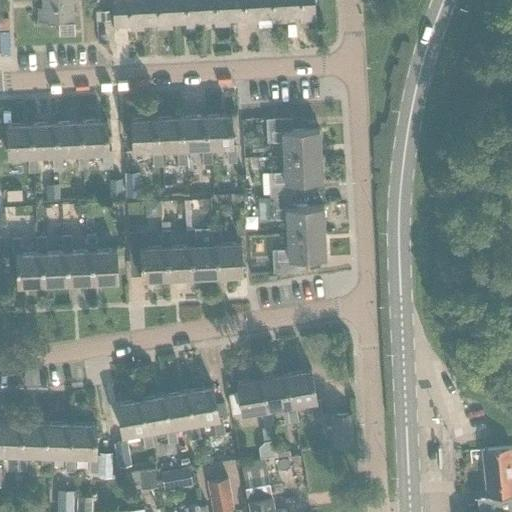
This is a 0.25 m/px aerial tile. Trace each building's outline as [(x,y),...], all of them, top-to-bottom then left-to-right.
[(38,6),(38,21),(74,19),(72,0),(43,0),(43,5),(38,6)] [(112,0),(114,25),(129,24),(130,30),(144,29),(143,24),(141,0),(112,0)] [(157,29),(172,28),(172,22),(170,0),(141,0),(143,24),(157,23),(157,29)] [(187,27),(201,26),(200,20),(199,0),(170,0),(172,22),(186,21),(187,27)] [(228,24),(228,19),(229,19),(227,0),(199,0),(200,20),(215,20),(215,25),(228,24)] [(258,23),(257,18),(256,0),(227,0),(229,19),(243,18),(243,24),(258,23)] [(272,22),(287,21),(286,16),(285,0),(256,0),(257,18),(272,17),(272,22)] [(301,21),(315,20),(314,0),(285,0),(286,16),(300,15),(301,21)] [(108,10),(95,11),(96,21),(110,20),(110,10),(108,10)] [(207,146),(211,145),(226,145),(226,162),(236,161),(236,145),(233,145),(231,114),(206,115),(207,146)] [(203,162),(212,162),(211,145),(207,146),(206,115),(181,116),(183,147),(187,147),(202,146),(203,162)] [(187,163),(187,147),(183,147),(181,116),(156,117),(158,148),(162,148),(177,147),(178,164),(187,163)] [(132,149),(152,148),(153,165),(162,165),(162,148),(158,148),(156,117),(131,118),(132,149)] [(291,117),(266,118),(267,140),(283,139),(283,155),(321,154),(319,128),(292,129),(291,117)] [(83,152),(87,152),(102,151),(103,168),(111,168),(111,151),(108,151),(106,119),(81,121),(83,152)] [(56,122),(58,153),(62,153),(78,152),(78,169),(88,169),(87,152),(83,152),(81,121),(56,122)] [(63,170),(62,153),(58,153),(56,122),(32,123),(33,154),(37,154),(52,153),(53,170),(63,170)] [(8,155),(28,154),(29,171),(38,171),(37,154),(33,154),(32,123),(7,124),(8,155)] [(270,194),(295,194),(295,181),(322,180),(321,154),(283,155),(284,170),(269,171),(270,194)] [(125,172),(126,195),(139,195),(138,172),(125,172)] [(202,190),(212,189),(212,175),(201,176),(202,190)] [(109,178),(110,199),(123,198),(122,178),(109,178)] [(58,183),(46,184),(46,199),(59,198),(58,183)] [(22,190),(6,190),(7,201),(22,201),(22,190)] [(287,232),(324,230),(323,205),(296,206),(295,194),(270,194),(271,217),(286,216),(287,232)] [(240,243),(221,244),(220,227),(211,227),(211,244),(215,244),(216,275),(242,274),(240,243)] [(215,244),(211,244),(196,245),(196,228),(186,228),(187,245),(190,245),(192,276),(216,275),(215,244)] [(190,245),(187,245),(171,246),(170,229),(161,229),(162,247),(166,246),(167,277),(192,276),(190,245)] [(147,247),(146,230),(128,231),(129,249),(141,248),(142,278),(167,277),(166,246),(162,247),(147,247)] [(272,248),(274,272),(299,271),(298,258),(326,257),(324,230),(287,232),(288,247),(272,248)] [(116,249),(97,250),(96,233),(86,233),(87,251),(91,250),(92,281),(118,279),(116,249)] [(91,250),(87,251),(72,251),(71,234),(61,234),(62,252),(66,252),(68,282),(92,281),(91,250)] [(66,252),(62,252),(47,252),(46,235),(37,236),(38,253),(41,253),(43,283),(68,282),(66,252)] [(12,237),(13,255),(16,254),(17,284),(43,283),(41,253),(38,253),(22,254),(21,237),(12,237)] [(311,369),(286,373),(291,403),(295,402),(310,399),(313,417),(322,415),(319,398),(316,398),(311,369)] [(270,406),(285,404),(288,421),(297,419),(295,402),(291,403),(286,373),(262,377),(267,407),(270,406)] [(273,423),(270,406),(267,407),(262,377),(237,381),(242,411),(260,408),(263,425),(261,428),(263,440),(258,446),(259,456),(275,454),(271,424),(273,423)] [(215,434),(225,432),(223,416),(228,415),(224,391),(214,392),(213,385),(189,390),(194,421),(198,420),(212,418),(215,434)] [(165,394),(170,425),(174,425),(189,422),(191,438),(201,437),(198,420),(194,421),(189,390),(165,394)] [(177,441),(174,425),(170,425),(165,394),(141,398),(147,429),(151,429),(165,426),(168,442),(177,441)] [(122,433),(141,430),(144,446),(153,445),(151,429),(147,429),(141,398),(117,402),(122,433)] [(334,447),(352,446),(350,412),(332,413),(334,447)] [(27,452),(22,452),(23,421),(0,419),(0,450),(17,451),(17,468),(26,468),(27,452)] [(41,469),(50,469),(51,452),(46,452),(47,421),(23,421),(22,452),(27,452),(42,452),(41,469)] [(65,470),(75,470),(75,453),(70,453),(71,422),(47,421),(46,452),(51,452),(66,453),(65,470)] [(71,422),(70,453),(75,453),(90,454),(89,471),(98,471),(99,454),(95,454),(96,423),(71,422)] [(114,442),(118,466),(131,464),(126,441),(114,442)] [(277,456),(290,454),(288,443),(275,445),(277,456)] [(487,494),(511,492),(511,452),(511,446),(482,449),(487,494)] [(112,453),(100,452),(99,477),(111,477),(112,453)] [(241,460),(248,499),(272,495),(265,456),(241,460)] [(140,488),(157,486),(155,467),(138,469),(140,488)] [(175,468),(161,471),(165,490),(179,487),(175,468)] [(208,481),(213,511),(218,511),(233,509),(228,478),(208,481)] [(47,489),(38,490),(39,507),(48,506),(47,489)] [(479,511),(470,511),(511,511),(511,492),(487,494),(478,495),(479,511)] [(77,496),(77,510),(92,510),(92,496),(77,496)] [(251,511),(275,511),(273,496),(250,500),(251,511)] [(207,511),(206,503),(198,505),(199,511),(207,511)]
